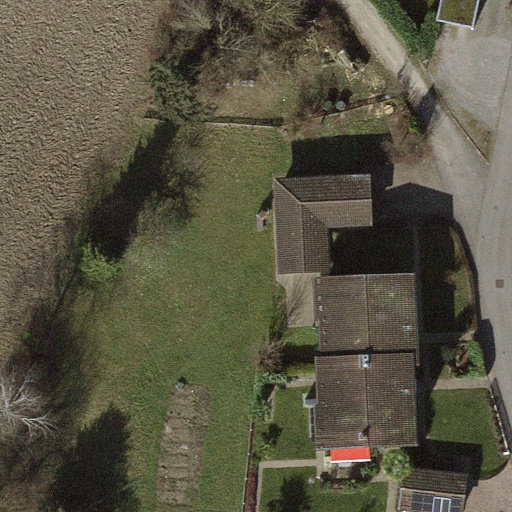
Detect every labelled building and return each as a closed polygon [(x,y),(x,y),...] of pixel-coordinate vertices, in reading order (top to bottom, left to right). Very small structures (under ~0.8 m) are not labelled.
[(484,0),(449,0),(446,17),(481,22),(484,0)] [(379,181),(281,183),(283,273),(333,272),(332,233),(380,232),(379,181)] [(326,282),(328,361),(426,357),(423,278),(326,282)] [(426,357),(328,361),(332,452),(429,448),(426,357)] [(467,511),(473,483),(411,473),(405,506),(438,511),(467,511)]
